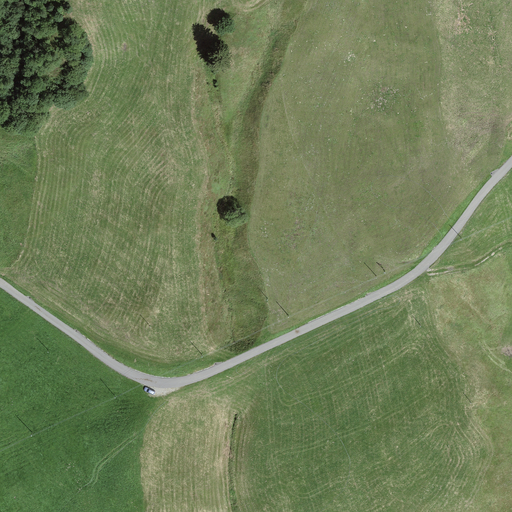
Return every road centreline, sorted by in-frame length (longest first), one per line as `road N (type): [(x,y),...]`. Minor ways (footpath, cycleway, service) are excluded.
road 1 (track): [(0,282),(113,365),(176,383),(419,269)]
road 2 (track): [(419,269),(511,162)]
